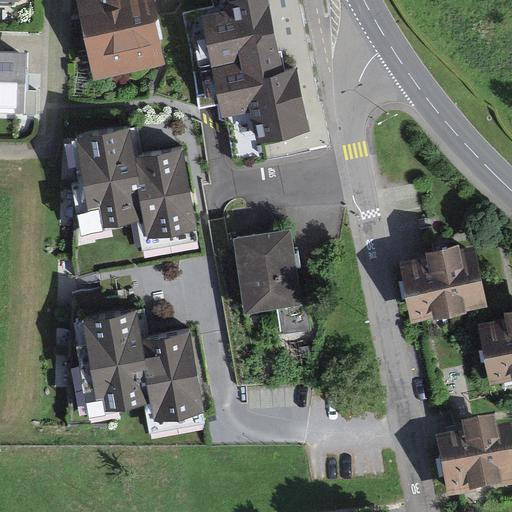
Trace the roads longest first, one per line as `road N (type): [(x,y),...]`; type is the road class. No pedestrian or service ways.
road 1 (residential): [(386,40),(352,105),(355,151),(424,508)]
road 2 (unknown): [(37,149),(170,180),(346,194)]
road 3 (primary): [(386,40),(438,113),(511,190)]
road 4 (residential): [(37,149),(58,113),(59,0)]
